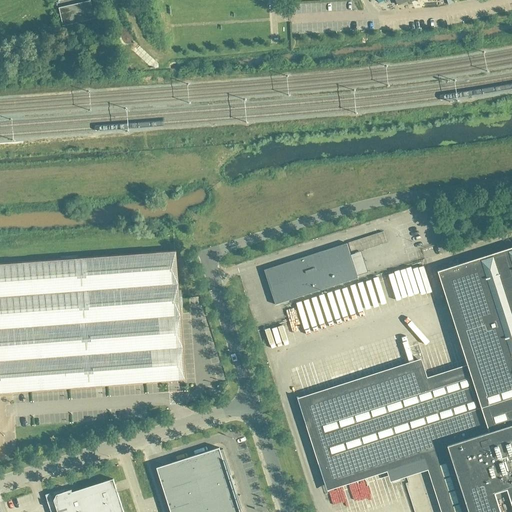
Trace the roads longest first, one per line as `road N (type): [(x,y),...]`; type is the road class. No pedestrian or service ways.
road 1 (unclassified): [(0,483),(252,403)]
road 2 (unclassified): [(252,403),(209,265),(227,247)]
road 3 (track): [(254,238),(201,170),(127,177)]
